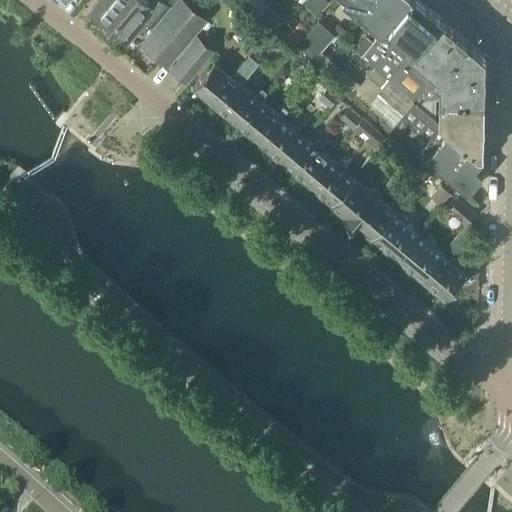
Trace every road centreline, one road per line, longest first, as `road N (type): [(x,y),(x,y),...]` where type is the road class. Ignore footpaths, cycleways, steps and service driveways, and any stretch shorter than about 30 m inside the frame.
road 1 (residential): [(509,379),(468,366),(30,0)]
road 2 (residential): [(509,379),(511,249)]
